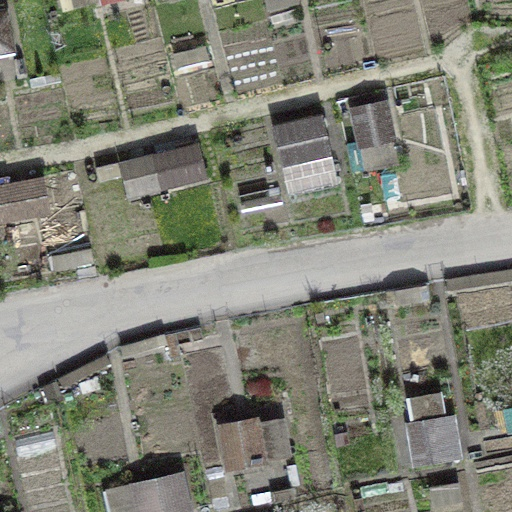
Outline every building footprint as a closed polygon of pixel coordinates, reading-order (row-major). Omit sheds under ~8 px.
[(9,4),(4,5),(4,0),(0,0),(0,58),(17,55),(9,4)] [(364,171),(399,163),(394,139),(398,139),(388,96),(349,104),(364,171)] [(289,194),(339,182),(322,111),(272,123),(289,194)] [(198,140),(119,161),(128,196),(208,177),(198,140)] [(29,176),(8,180),(7,172),(0,173),(0,221),(37,214),(29,176)] [(223,469),(267,462),(259,412),(215,420),(223,469)] [(464,457),(458,412),(405,420),(411,464),(464,457)] [(193,511),(182,467),(101,487),(103,493),(96,495),(100,511),(193,511)]
